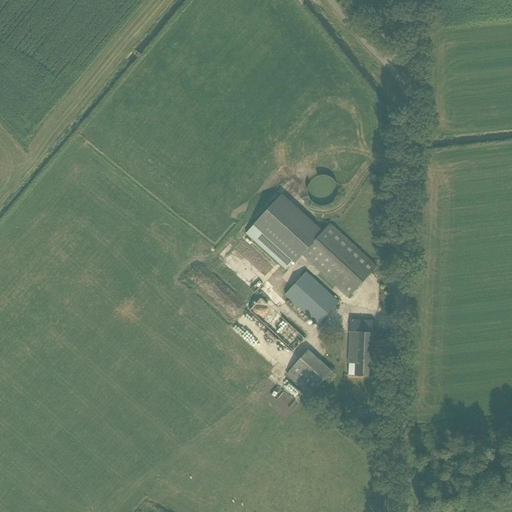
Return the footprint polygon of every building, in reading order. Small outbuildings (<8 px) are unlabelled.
[(335,198),(336,195),(335,192),(335,190),(333,187),(332,185),(329,183),(327,182),(324,181),(322,181),(320,182),(317,183),(314,184),(313,186),(311,188),(310,190),(309,192),(309,195),(309,197),(310,200),(311,202),(313,204),(315,206),(317,207),(319,208),(323,208),(326,208),(329,206),(331,205),(333,202),(334,200),(335,198)] [(303,255),(311,263),(319,271),(349,297),(376,266),(330,224),(323,232),(283,194),(246,233),(285,270),(293,261),(296,263),(303,255)] [(306,272),(286,295),(318,325),(339,302),(306,272)] [(201,291),(214,299),(222,287),(209,279),(201,291)] [(294,352),(307,338),(263,297),(250,312),(294,352)] [(349,363),(348,375),(355,376),(371,377),(374,333),(373,332),(374,321),(351,319),(349,363)] [(332,372),(308,350),(286,374),(310,396),(332,372)]
